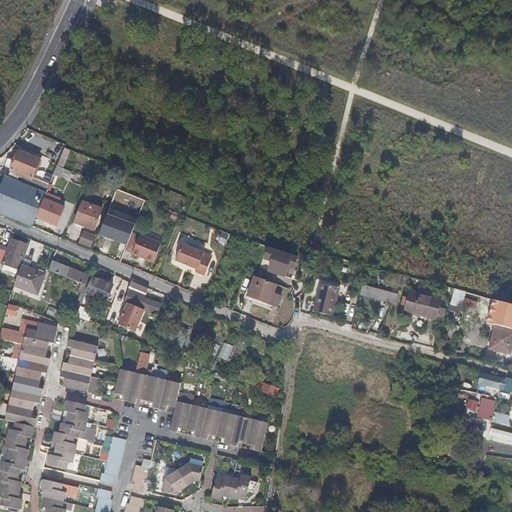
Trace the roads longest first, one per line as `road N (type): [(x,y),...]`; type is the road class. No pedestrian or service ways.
road 1 (track): [(382,0),(352,87),(297,322)]
road 2 (tertiary): [(0,138),(39,83),(78,0)]
